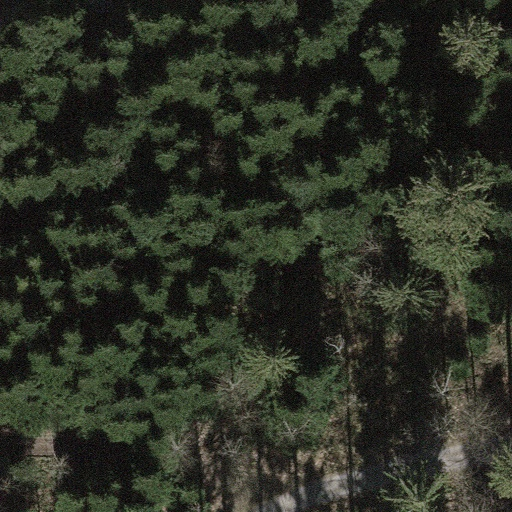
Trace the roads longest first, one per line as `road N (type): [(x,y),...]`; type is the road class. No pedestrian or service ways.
road 1 (track): [(0,450),(132,460),(292,503)]
road 2 (track): [(277,511),(352,482),(511,441)]
